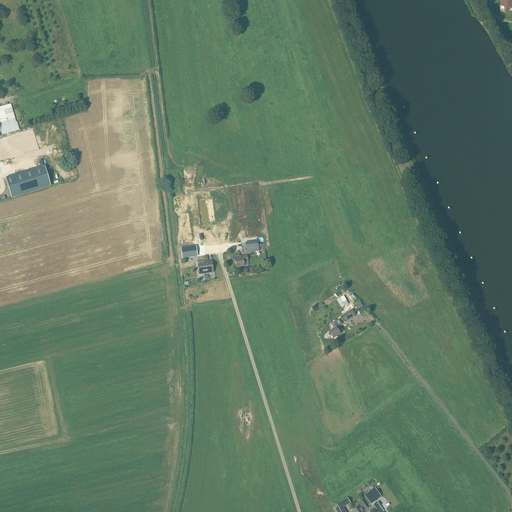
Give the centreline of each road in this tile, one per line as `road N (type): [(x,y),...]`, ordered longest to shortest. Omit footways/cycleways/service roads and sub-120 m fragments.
road 1 (unclassified): [(299,511),(218,251)]
road 2 (unclassified): [(511,511),(501,483),(383,332),(361,321)]
